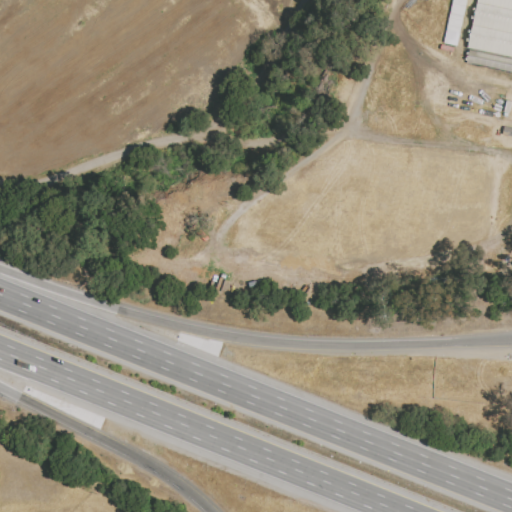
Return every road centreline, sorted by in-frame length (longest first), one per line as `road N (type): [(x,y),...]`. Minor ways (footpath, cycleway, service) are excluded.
road 1 (motorway): [(511,499),(0,293)]
road 2 (motorway): [(511,341),(276,347),(0,277)]
road 3 (motorway): [(0,351),(400,511)]
road 4 (motorway): [(0,385),(162,471),(212,511)]
